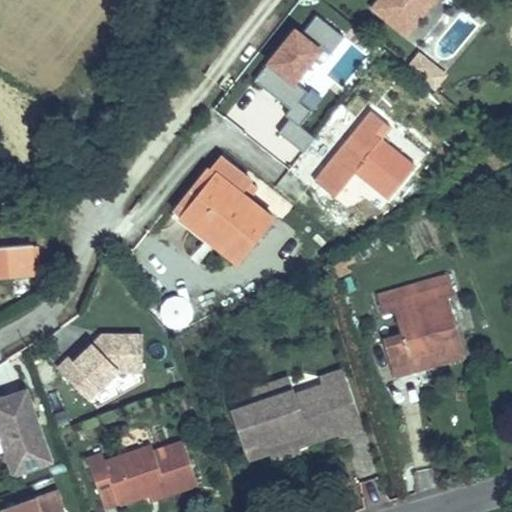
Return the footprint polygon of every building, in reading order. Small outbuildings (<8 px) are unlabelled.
[(379,0),(373,8),(390,22),(396,14),(406,13),(410,16),(422,0),(429,0),(432,2),(433,0),(379,0)] [(396,14),(390,22),(406,35),(432,2),(429,0),(422,0),(410,16),(406,13),(396,14)] [(342,88),(367,54),(314,16),(301,34),(292,28),(251,84),(284,108),(268,129),(302,154),(314,137),(294,122),(327,77),(342,88)] [(416,73),(435,88),(446,75),(428,60),(416,73)] [(362,121),(335,155),(339,158),(353,170),(341,186),(340,186),(335,182),(322,171),(314,180),(342,203),(356,186),(347,179),(381,137),(362,121)] [(334,154),(321,171),(322,171),(335,182),(340,186),(353,170),(339,158),(335,155),(334,154)] [(215,171),(242,193),(251,181),(219,156),(175,212),(179,216),(215,171)] [(274,219),(242,193),(215,171),(179,216),(239,263),(274,219)] [(0,276),(34,273),(32,244),(0,246),(0,276)] [(449,275),(377,296),(383,315),(395,311),(402,335),(384,340),(394,376),(466,355),(448,295),(455,293),(449,275)] [(184,294),(165,301),(174,326),(194,318),(184,294)] [(142,335),(103,335),(102,340),(95,347),(92,345),(75,361),(70,356),(58,368),(88,399),(117,371),(142,372),(142,335)] [(103,335),(92,345),(95,347),(102,340),(103,335)] [(325,383),(328,390),(346,384),(341,370),(321,377),(323,384),(325,383)] [(292,389),(287,377),(248,391),(249,395),(230,401),(233,410),(292,389)] [(323,384),(293,395),(292,389),(233,410),(244,444),(265,437),(267,443),(304,430),(308,441),(339,430),(341,429),(339,424),(357,418),(346,384),(328,390),(325,383),(323,384)] [(0,438),(13,475),(51,462),(26,390),(0,399),(0,438)] [(357,418),(339,424),(341,429),(339,430),(342,437),(362,430),(357,418)] [(265,437),(244,444),(249,457),(270,450),(273,459),(299,450),(297,445),(308,441),(304,430),(267,443),(265,437)] [(147,432),(119,441),(124,455),(152,446),(147,432)] [(152,445),(152,446),(124,455),(105,461),(103,452),(87,458),(100,495),(115,489),(120,503),(120,505),(149,495),(166,489),(168,495),(198,485),(184,442),(154,452),(152,445)] [(115,489),(100,495),(104,509),(120,503),(115,489)] [(166,489),(149,495),(151,501),(168,495),(166,489)] [(2,511),(1,511),(65,511),(58,491),(2,511)]
